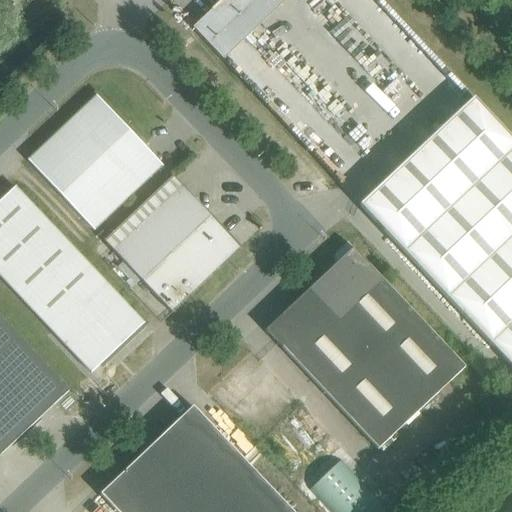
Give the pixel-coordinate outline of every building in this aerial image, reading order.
[(197,26),(193,30),(222,60),(238,45),(263,22),(285,2),(282,0),(225,0),(209,15),(197,26)] [(9,23),(21,11),(14,3),(2,15),(9,23)] [(96,97),(28,161),(94,231),(162,166),(96,97)] [(511,140),(473,99),(457,114),(418,151),(376,190),(359,206),(492,347),(511,368),(511,140)] [(171,313),(239,248),(172,177),(103,242),(123,262),(140,280),(171,313)] [(0,277),(91,374),(143,324),(15,188),(0,201),(0,277)] [(465,368),(372,269),(347,243),(335,254),(333,256),(335,265),(265,331),(378,450),(465,368)] [(123,262),(116,269),(127,281),(124,283),(130,290),(140,280),(123,262)] [(0,455),(69,391),(0,317),(0,455)] [(470,401),(505,437),(511,430),(511,402),(492,381),(470,401)] [(100,495),(115,511),(291,511),(192,407),(100,495)] [(460,451),(451,460),(464,474),(473,465),(460,451)]
